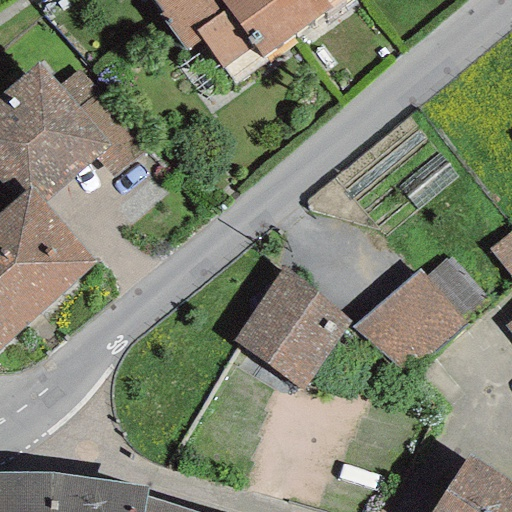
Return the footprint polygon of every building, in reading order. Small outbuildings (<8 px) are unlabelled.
[(153,0),(162,11),(158,14),(185,51),(202,39),(195,31),(227,8),(221,0),(153,0)] [(294,33),(269,0),(221,0),(227,8),(195,31),(202,39),(234,83),(264,61),(261,57),(294,33)] [(269,0),(294,33),(340,0),(269,0)] [(0,97),(0,181),(16,199),(28,189),(41,203),(95,157),(107,147),(59,87),(40,62),(0,97)] [(86,66),(59,87),(107,147),(95,157),(113,179),(151,149),(86,66)] [(16,199),(0,212),(0,346),(94,263),(41,203),(28,189),(16,199)] [(511,231),(488,249),(511,281),(511,231)] [(449,256),(424,280),(458,321),(483,297),(449,256)] [(349,321),(280,270),(232,340),(305,392),(349,321)] [(418,272),(351,326),(409,378),(463,326),(458,321),(424,280),(418,272)] [(511,511),(511,483),(469,456),(430,511),(511,511)] [(48,475),(0,474),(0,511),(141,511),(144,499),(144,489),(48,475)] [(190,511),(144,499),(141,511),(190,511)]
